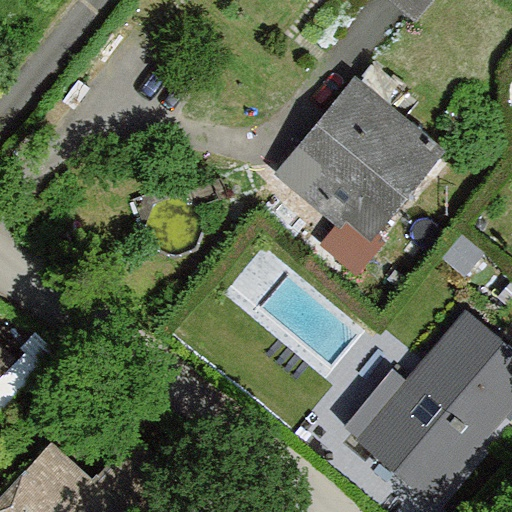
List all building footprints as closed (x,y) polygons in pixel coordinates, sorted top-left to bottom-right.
[(402,0),(416,12),(426,0),(402,0)] [(449,155),(360,81),(283,174),(372,248),(449,155)] [(511,349),(466,313),(409,385),(393,372),(348,428),(447,507),(492,451),(486,445),(511,413),(511,349)] [(0,383),(18,363),(0,347),(0,383)] [(100,482),(58,444),(0,510),(0,511),(146,511),(178,477),(136,441),(100,482)]
